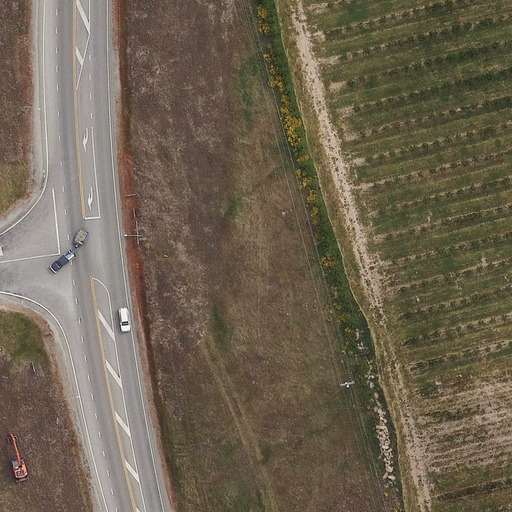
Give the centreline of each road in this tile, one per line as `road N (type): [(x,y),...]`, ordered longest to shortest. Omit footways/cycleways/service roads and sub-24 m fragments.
road 1 (primary): [(95,249),(141,511)]
road 2 (primary): [(80,0),(95,249)]
